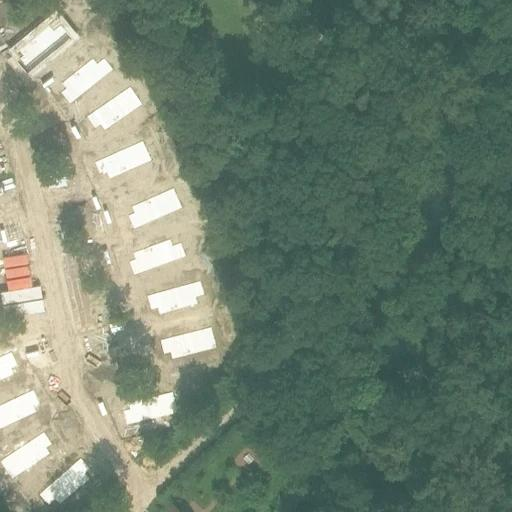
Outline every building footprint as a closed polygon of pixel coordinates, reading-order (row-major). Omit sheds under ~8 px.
[(72,9),(68,4),(60,11),(64,16),(72,9)] [(71,36),(61,25),(54,31),(50,26),(18,51),(23,57),(17,61),(27,73),(71,36)] [(107,49),(116,42),(112,37),(103,44),(107,49)] [(104,58),(97,64),(93,58),(61,84),(65,89),(60,93),(69,105),(114,70),(104,58)] [(86,117),(94,130),(100,126),(104,132),(143,105),(131,87),(86,117)] [(152,104),(161,98),(157,93),(148,99),(152,104)] [(93,163),(100,177),(106,174),(109,180),(152,161),(143,141),(93,163)] [(161,162),(171,158),(169,152),(159,157),(161,162)] [(133,214),(127,217),(133,230),(183,208),(174,188),(131,207),(133,214)] [(187,235),(197,231),(195,225),(185,229),(187,235)] [(187,257),(182,243),(172,246),(170,240),(132,254),(135,260),(128,262),(133,277),(187,257)] [(150,311),(157,309),(159,316),(198,305),(196,298),(205,295),(201,280),(146,296),(150,311)] [(216,304),(226,302),(224,295),(214,299),(216,304)] [(170,354),(171,361),(217,349),(212,327),(159,341),(163,356),(170,354)] [(226,351),(236,348),(235,342),(224,345),(226,351)] [(0,381),(14,375),(11,369),(18,366),(11,352),(0,357),(0,381)] [(0,429),(36,413),(33,407),(40,404),(33,390),(0,405),(0,429)] [(174,392),(128,403),(129,410),(122,412),(126,426),(179,414),(174,392)] [(50,455),(46,449),(52,445),(44,432),(0,461),(0,464),(10,481),(50,455)] [(47,508),(55,501),(59,506),(90,480),(85,475),(90,470),(81,459),(37,496),(47,508)] [(181,511),(172,503),(163,511),(181,511)]
